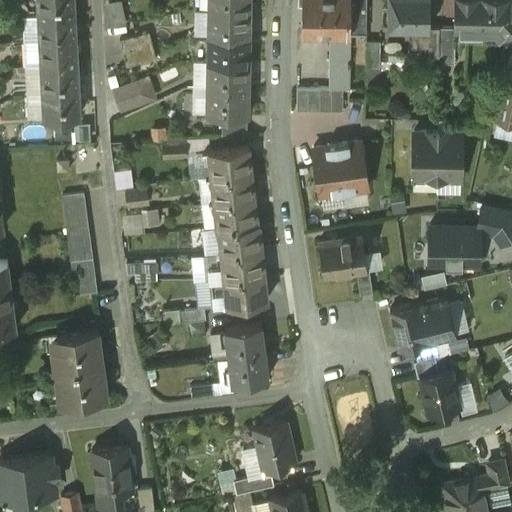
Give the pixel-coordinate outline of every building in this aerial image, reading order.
[(74,0),(37,0),(39,14),(75,12),(74,0)] [(128,0),(107,0),(111,22),(131,19),(128,0)] [(214,0),(214,9),(250,9),(250,0),(214,0)] [(350,0),(302,0),(302,31),(330,31),(350,32),(350,0)] [(366,0),(350,0),(350,32),(366,32),(366,0)] [(430,0),(389,0),(389,25),(413,26),(430,26),(430,25),(430,0)] [(511,0),(454,0),(454,25),(454,34),(455,34),(502,34),(511,24),(511,0)] [(250,9),(214,9),(214,22),(209,22),(209,34),(247,35),(247,25),(250,25),(250,9)] [(75,12),(39,14),(40,39),(76,37),(75,12)] [(511,24),(502,34),(499,37),(507,45),(511,40),(511,24)] [(430,26),(413,26),(412,48),(438,48),(438,54),(439,54),(440,25),(430,25),(430,26)] [(454,25),(440,25),(439,54),(438,61),(455,61),(455,34),(454,34),(454,25)] [(149,30),(120,38),(123,51),(153,43),(149,30)] [(350,32),(330,31),(330,87),(343,87),(350,87),(350,32)] [(247,35),(209,34),(208,46),(213,46),(213,60),(249,60),(249,45),(247,45),(247,35)] [(76,37),(40,39),(41,64),(77,62),(76,37)] [(381,40),(366,40),(366,66),(380,66),(381,40)] [(153,43),(123,51),(127,64),(156,57),(153,43)] [(249,60),(213,60),(213,73),(208,73),(208,85),(246,86),(246,76),(249,76),(249,60)] [(77,62),(41,64),(43,89),(79,87),(77,62)] [(511,68),(509,65),(497,120),(511,123),(511,68)] [(117,85),(126,108),(162,94),(153,71),(117,85)] [(246,86),(208,85),(207,97),(212,97),(212,110),(207,110),(207,111),(247,112),(248,112),(248,96),(246,96),(246,86)] [(79,87),(43,89),(44,115),(80,113),(79,87)] [(330,87),(297,87),(297,109),(343,110),(343,87),(330,87)] [(247,112),(223,112),(223,135),(247,134),(247,112)] [(438,132),(414,131),(413,178),(437,178),(438,132)] [(462,132),(438,132),(437,178),(461,179),(462,132)] [(186,139),(163,141),(163,156),(187,155),(186,139)] [(361,139),(337,142),(344,189),(368,186),(361,139)] [(337,142),(313,146),(320,193),(344,189),(337,142)] [(249,144),(196,150),(198,170),(211,169),(211,174),(252,170),(249,144)] [(69,156),(57,157),(58,169),(70,168),(69,156)] [(120,166),(121,183),(137,182),(136,165),(120,166)] [(252,170),(213,174),(214,184),(212,184),(214,200),(255,195),(252,170)] [(147,186),(126,188),(128,203),(149,201),(147,186)] [(84,190),(63,193),(69,238),(90,236),(84,190)] [(255,195),(216,200),(217,210),(215,210),(217,225),(220,225),(258,221),(255,195)] [(214,200),(202,201),(205,226),(217,225),(215,210),(217,210),(216,200),(214,200)] [(258,221),(220,225),(221,235),(220,235),(222,250),(223,250),(262,246),(261,229),(259,230),(258,221)] [(479,224),(430,223),(430,244),(430,262),(446,262),(446,266),(462,266),(462,262),(479,262),(479,245),(479,244),(476,244),(476,238),(479,238),(479,224)] [(362,233),(320,238),(324,274),(367,268),(362,233)] [(90,236),(69,238),(76,292),(97,289),(90,236)] [(262,246),(223,250),(224,260),(223,260),(224,275),(224,276),(265,271),(262,246)] [(376,247),(377,265),(387,264),(386,246),(376,247)] [(8,259),(0,259),(0,327),(16,326),(8,259)] [(156,259),(135,260),(136,271),(157,270),(156,259)] [(429,285),(452,280),(449,267),(426,272),(429,285)] [(265,271),(224,276),(224,275),(209,277),(212,304),(268,298),(265,271)] [(422,300),(390,308),(399,347),(454,333),(454,331),(452,331),(445,301),(447,301),(446,298),(422,304),(422,300)] [(205,304),(179,308),(181,319),(206,316),(205,304)] [(261,321),(226,326),(229,353),(265,348),(261,321)] [(99,327),(58,333),(60,349),(53,350),(58,386),(65,385),(67,401),(108,396),(99,327)] [(436,342),(414,347),(417,359),(436,355),(439,354),(436,342)] [(265,348),(229,353),(233,380),(268,375),(265,348)] [(417,359),(414,360),(418,375),(420,375),(419,374),(439,369),(436,355),(417,359)] [(439,369),(419,374),(420,375),(428,412),(460,404),(452,366),(439,369)] [(287,418),(254,425),(263,466),(264,471),(265,472),(271,471),(293,466),(292,460),(296,459),(287,418)] [(128,443),(92,448),(99,503),(124,500),(122,488),(133,487),(128,443)] [(51,453),(0,459),(0,480),(2,498),(3,498),(22,496),(56,491),(54,478),(60,477),(58,463),(52,464),(51,453)] [(491,471),(442,481),(447,504),(451,504),(452,511),(511,511),(511,503),(511,504),(489,509),(484,485),(507,480),(508,480),(503,456),(488,459),(491,471)] [(265,472),(264,471),(234,478),(237,491),(274,482),(271,471),(265,472)] [(507,480),(484,485),(489,509),(511,504),(507,480)] [(151,484),(138,486),(141,509),(154,508),(151,484)] [(308,511),(303,487),(270,495),(274,511),(308,511)] [(82,511),(77,490),(61,494),(65,511),(82,511)] [(22,496),(3,498),(3,500),(4,500),(5,511),(23,509),(22,496)]
